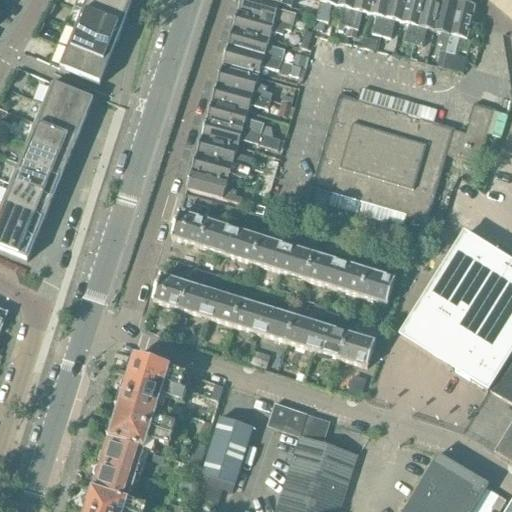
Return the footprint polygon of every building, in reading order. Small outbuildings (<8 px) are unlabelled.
[(123,30),(130,10),(102,0),(87,0),(83,13),(123,30)] [(102,0),(130,10),(133,0),(102,0)] [(256,0),(242,0),(238,14),(292,29),(305,32),(306,26),(295,23),(296,18),(289,16),(278,13),(280,7),(256,0)] [(321,0),(321,5),(313,32),(320,34),(322,25),(325,25),(329,8),(337,10),(337,7),(339,0),(321,0)] [(339,0),(337,7),(337,10),(343,11),(338,33),(343,35),(344,29),(349,30),(354,11),(356,0),(339,0)] [(349,30),(347,39),(356,41),(362,16),(369,18),(373,0),(356,0),(354,11),(349,30)] [(390,0),(373,0),(369,18),(376,20),(372,37),(381,39),(390,0)] [(407,0),(390,0),(381,39),(390,42),(390,41),(391,41),(395,24),(401,26),(407,0)] [(407,0),(401,26),(408,28),(404,45),(413,47),(424,0),(407,0)] [(441,0),(424,0),(413,47),(411,55),(412,55),(410,61),(418,62),(421,49),(423,49),(427,32),(433,34),(441,0)] [(458,4),(445,1),(442,0),(441,0),(433,34),(441,36),(438,46),(442,47),(440,54),(441,54),(437,68),(442,69),(458,4)] [(466,42),(470,28),(475,8),(458,4),(442,69),(461,75),(463,66),(454,63),(460,41),(466,42)] [(115,49),(123,30),(83,13),(75,32),(115,49)] [(238,14),(235,27),(233,31),(270,41),(272,34),(283,37),(284,32),(291,34),(292,29),(238,14)] [(233,31),(228,48),(282,64),(285,52),(268,48),(270,41),(233,31)] [(75,32),(68,51),(108,67),(115,49),(75,32)] [(365,40),(362,50),(377,54),(379,44),(365,40)] [(228,48),(223,66),(260,77),(262,69),(290,77),(292,67),(282,64),(228,48)] [(68,51),(59,71),(99,87),(108,67),(68,51)] [(296,56),(292,67),(303,71),(307,60),(296,56)] [(259,81),(222,70),(217,89),(270,104),(272,97),(266,95),(268,90),(257,87),(259,81)] [(93,102),(51,85),(42,105),(85,123),(93,102)] [(217,89),(213,102),(212,106),(248,116),(251,108),(268,114),(270,104),(217,89)] [(407,218),(428,224),(447,158),(479,167),(495,112),(474,106),(466,134),(434,125),(437,113),(363,92),(359,103),(339,98),(312,191),(333,197),(329,208),(403,230),(407,218)] [(283,98),(281,106),(291,109),(293,101),(283,98)] [(77,143),(85,123),(42,105),(34,125),(77,143)] [(212,106),(207,123),(281,145),(282,143),(274,140),(272,130),(265,128),(265,127),(247,122),(248,116),(212,106)] [(282,107),(279,118),(288,120),(291,110),(282,107)] [(207,123),(201,140),(238,151),(240,143),(251,146),(251,145),(278,153),(281,145),(207,123)] [(34,125),(26,145),(68,163),(77,143),(34,125)] [(201,140),(198,150),(196,158),(251,174),(254,162),(236,156),(238,151),(201,140)] [(60,183),(68,163),(26,145),(18,165),(60,183)] [(196,158),(193,168),(191,174),(228,185),(230,178),(248,184),(251,174),(196,158)] [(271,163),(267,177),(275,179),(279,165),(271,163)] [(18,165),(9,185),(52,203),(60,183),(18,165)] [(191,174),(186,193),(223,203),(223,201),(241,207),(243,201),(236,199),(237,194),(227,191),(228,185),(191,174)] [(262,193),(271,196),(275,179),(267,177),(264,176),(261,187),(263,187),(262,193)] [(9,185),(1,205),(44,223),(52,203),(9,185)] [(197,199),(195,207),(211,211),(213,203),(197,199)] [(238,219),(241,212),(213,203),(211,211),(225,215),(238,219)] [(1,205),(0,208),(0,228),(35,243),(44,223),(1,205)] [(248,214),(241,212),(238,219),(246,222),(248,214)] [(207,224),(180,216),(179,217),(178,220),(178,222),(175,235),(174,235),(173,237),(172,237),(171,240),(172,240),(172,242),(199,250),(207,224)] [(234,233),(207,224),(199,250),(226,259),(234,233)] [(0,228),(0,252),(27,264),(35,243),(0,228)] [(291,241),(293,233),(281,229),(278,237),(291,241)] [(261,241),(234,233),(226,259),(253,267),(261,241)] [(293,233),(291,241),(304,245),(306,237),(293,233)] [(511,357),(511,265),(508,263),(465,236),(402,336),(401,336),(400,337),(456,372),(455,374),(469,383),(471,381),(487,391),(486,394),(488,395),(489,393),(511,357)] [(333,240),(329,253),(341,257),(346,244),(333,240)] [(288,250),(261,241),(253,267),(280,276),(288,250)] [(314,258),(288,250),(280,276),(306,284),(314,258)] [(371,263),(392,270),(396,259),(375,252),(371,263)] [(341,267),(314,258),(306,284),(333,293),(341,267)] [(368,275),(341,267),(333,293),(360,301),(368,275)] [(395,283),(368,275),(360,301),(387,309),(395,283)] [(187,286),(162,278),(161,279),(160,279),(160,282),(160,285),(161,285),(157,297),(156,297),(155,299),(154,302),(155,303),(154,304),(179,312),(187,286)] [(215,295),(187,286),(179,312),(207,321),(215,295)] [(281,305),(284,296),(274,293),(271,302),(281,305)] [(242,303),(215,295),(207,321),(234,329),(242,303)] [(269,312),(242,303),(234,329),(261,338),(269,312)] [(315,307),(312,317),(324,321),(327,311),(315,307)] [(342,315),(327,311),(324,321),(339,325),(342,315)] [(295,320),(269,312),(261,338),(287,346),(295,320)] [(322,328),(295,320),(287,346),(314,354),(322,328)] [(154,336),(170,341),(174,329),(158,324),(154,336)] [(348,337),(322,328),(314,354),(340,363),(348,337)] [(348,337),(340,363),(367,371),(375,345),(348,337)] [(250,364),(266,370),(267,370),(271,358),(254,352),(250,364)] [(511,357),(489,393),(511,407),(511,423),(493,453),(511,464),(511,357)] [(135,361),(130,376),(186,395),(192,379),(135,361)] [(123,398),(158,410),(162,398),(183,405),(186,395),(130,376),(127,385),(123,387),(121,393),(122,396),(123,396),(123,398)] [(354,380),(349,397),(361,401),(366,383),(354,380)] [(219,406),(224,390),(204,383),(198,399),(219,406)] [(158,410),(123,398),(122,399),(119,400),(116,407),(118,410),(115,420),(172,439),(176,428),(155,421),(158,410)] [(307,418),(275,408),(268,430),(279,434),(300,440),(304,429),(307,418)] [(330,425),(307,418),(304,429),(326,436),(330,425)] [(172,439),(115,420),(113,429),(109,430),(107,436),(109,440),(108,442),(143,453),(147,441),(169,449),(172,439)] [(220,420),(200,485),(233,495),(253,431),(220,420)] [(322,447),(326,436),(304,429),(300,440),(322,447)] [(281,497),(275,511),(340,511),(357,460),(322,447),(300,440),(289,472),(281,497)] [(136,477),(143,453),(108,442),(105,452),(100,455),(99,460),(101,464),(100,466),(136,477)] [(195,445),(187,467),(198,470),(205,449),(195,445)] [(474,511),(489,489),(451,465),(439,458),(407,510),(410,511),(474,511)] [(128,501),(136,477),(100,466),(100,467),(95,470),(94,475),(96,479),(92,490),(128,501)] [(180,482),(177,491),(194,497),(198,488),(180,482)] [(144,511),(146,507),(128,501),(92,490),(89,500),(85,503),(83,509),(84,511),(144,511)] [(500,511),(506,503),(498,498),(490,511),(492,511),(500,511)] [(194,499),(189,511),(198,511),(202,502),(194,499)]
